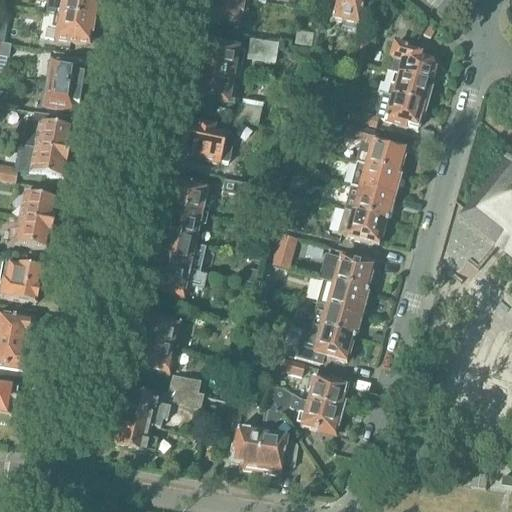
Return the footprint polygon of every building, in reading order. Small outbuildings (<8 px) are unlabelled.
[(60,0),(58,18),(93,24),(94,21),(96,19),(98,12),(96,10),(96,7),(94,7),(95,0),(60,0)] [(248,3),(225,0),(205,0),(206,0),(203,1),(202,8),(204,11),(204,13),(205,14),(203,22),(239,27),(241,15),(246,16),(248,3)] [(355,36),(357,28),(361,11),(360,11),(363,0),(336,0),(331,22),(341,24),(339,32),(355,36)] [(384,15),(375,8),(370,14),(379,22),(384,15)] [(93,25),(93,24),(58,18),(55,33),(49,32),(48,41),(87,48),(88,38),(90,39),(91,37),(94,35),(95,28),(93,25)] [(426,26),(421,36),(430,41),(435,31),(426,26)] [(312,35),(296,31),(293,44),(310,47),(312,35)] [(357,39),(351,62),(362,65),(368,42),(357,39)] [(251,64),(274,68),(278,47),(255,43),(251,64)] [(0,59),(7,61),(10,47),(0,45),(0,59)] [(194,73),(230,79),(238,81),(243,54),(199,46),(198,49),(195,51),(193,57),(196,60),(194,73)] [(398,65),(396,75),(430,85),(430,84),(429,84),(433,71),(430,65),(423,64),(425,57),(417,55),(417,54),(393,47),(389,62),(398,65)] [(50,62),(46,86),(80,91),(81,91),(84,76),(79,75),(80,67),(50,62)] [(362,65),(351,62),(347,75),(358,78),(362,65)] [(389,98),(424,108),(427,98),(430,96),(432,90),(430,86),(430,85),(396,75),(386,72),(383,84),(379,83),(376,94),(381,96),(389,98)] [(229,89),(230,79),(194,73),(191,86),(188,88),(187,94),(190,96),(189,100),(225,106),(226,104),(234,106),(237,90),(229,89)] [(312,76),(304,107),(318,111),(326,80),(312,76)] [(80,94),(80,91),(46,86),(43,110),(72,114),(74,105),(78,106),(78,102),(79,102),(80,95),(80,94)] [(424,108),(389,98),(381,96),(375,120),(417,132),(419,123),(420,123),(421,121),(424,119),(426,113),(424,110),(424,108)] [(242,100),(240,107),(237,106),(234,121),(257,126),(262,105),(242,100)] [(371,130),(374,118),(352,112),(348,124),(371,130)] [(26,123),(22,148),(67,157),(69,146),(71,144),(73,138),(71,135),(71,132),(54,129),(56,120),(34,116),(33,125),(26,123)] [(360,145),(355,165),(399,177),(399,176),(398,175),(404,153),(371,144),(374,135),(346,127),(322,121),(319,134),(343,140),(360,145)] [(178,155),(177,158),(218,167),(219,164),(228,166),(231,150),(229,150),(231,137),(224,136),(225,133),(195,127),(195,128),(184,126),(180,142),(177,144),(176,151),(178,155)] [(311,148),(308,144),(299,142),(298,149),(310,152),(311,148)] [(65,168),(67,157),(22,148),(17,173),(62,182),(62,179),(65,177),(67,170),(65,168)] [(288,150),(283,171),(292,173),(296,152),(288,150)] [(511,162),(466,217),(511,255),(511,162)] [(349,189),(392,201),(395,190),(398,189),(400,182),(399,181),(398,179),(399,177),(355,165),(349,189)] [(0,182),(15,185),(17,173),(0,170),(0,182)] [(277,191),(280,177),(248,170),(245,184),(277,191)] [(287,194),(292,173),(283,171),(278,192),(287,194)] [(221,193),(249,199),(251,187),(223,181),(221,193)] [(169,196),(166,210),(207,219),(208,216),(202,215),(208,190),(172,182),(171,186),(168,189),(168,192),(169,196)] [(349,189),(343,211),(386,223),(386,221),(390,220),(392,213),(390,210),(392,201),(349,189)] [(302,200),(285,196),(281,209),(299,213),(302,200)] [(18,221),(51,228),(53,217),(56,215),(57,209),(55,206),(56,203),(22,197),(18,221)] [(161,232),(160,238),(196,246),(200,226),(205,227),(207,219),(166,210),(164,221),(161,223),(159,228),(161,232)] [(386,223),(343,211),(336,235),(378,247),(384,224),(385,225),(386,223)] [(291,218),(281,215),(279,215),(276,228),(288,231),(291,218)] [(51,228),(18,221),(13,246),(46,253),(47,250),(50,248),(51,241),(49,238),(51,228)] [(339,236),(322,232),(321,239),(338,243),(339,236)] [(156,254),(153,266),(195,275),(198,263),(192,262),(196,246),(160,238),(158,243),(156,245),(154,250),(156,254)] [(292,257),(273,251),(269,266),(288,271),(292,257)] [(326,259),(319,282),(366,295),(367,293),(366,293),(371,272),(326,259)] [(4,265),(0,289),(0,299),(35,306),(36,302),(39,300),(40,294),(38,290),(41,271),(4,265)] [(192,285),(195,275),(153,266),(150,279),(147,282),(146,286),(148,290),(147,293),(183,301),(187,284),(192,285)] [(257,276),(241,273),(239,284),(255,287),(257,276)] [(259,275),(256,290),(266,293),(269,278),(259,275)] [(316,305),(360,318),(361,315),(360,314),(361,308),(363,309),(363,307),(366,306),(368,299),(366,296),(366,295),(319,282),(319,283),(322,284),(316,305)] [(266,293),(256,290),(253,301),(263,304),(266,293)] [(319,330),(335,335),(354,340),(354,339),(358,338),(360,331),(357,328),(358,326),(357,326),(358,322),(359,321),(360,318),(316,305),(310,328),(309,328),(319,331),(319,330)] [(242,316),(230,314),(228,322),(240,324),(242,316)] [(0,316),(0,343),(24,347),(25,338),(27,338),(27,335),(31,334),(32,327),(29,325),(29,321),(0,316)] [(136,343),(175,352),(188,355),(193,329),(181,326),(154,320),(154,321),(143,318),(140,327),(139,326),(139,330),(136,333),(135,336),(136,340),(136,343)] [(320,367),(323,358),(346,364),(352,343),(353,343),(354,340),(335,335),(319,330),(319,331),(309,328),(310,328),(304,326),(297,351),(308,354),(305,363),(320,367)] [(24,347),(0,343),(0,369),(21,373),(22,370),(25,368),(26,362),(23,360),(24,356),(23,356),(24,347)] [(169,379),(175,352),(136,343),(135,345),(131,348),(130,354),(132,358),(131,360),(132,360),(130,369),(143,372),(143,373),(169,379)] [(242,347),(230,344),(224,363),(237,366),(242,347)] [(301,379),(304,367),(285,362),(282,374),(301,379)] [(168,391),(174,392),(195,397),(198,384),(170,378),(168,391)] [(312,380),(306,403),(341,413),(341,411),(344,410),(346,403),(344,401),(344,398),(343,398),(346,389),(312,380)] [(17,390),(0,387),(0,425),(8,427),(9,419),(12,419),(17,390)] [(266,387),(265,389),(268,394),(271,400),(280,415),(288,410),(291,398),(283,391),(266,387)] [(268,394),(265,389),(263,391),(260,413),(264,414),(268,394)] [(202,399),(195,397),(174,392),(171,404),(199,411),(202,399)] [(121,403),(117,420),(151,428),(153,416),(162,418),(165,407),(156,405),(157,402),(125,394),(123,404),(121,403)] [(341,413),(306,403),(291,400),(289,410),(304,414),(299,430),(333,439),(334,435),(335,434),(338,433),(340,426),(337,424),(341,413)] [(253,471),(255,471),(260,437),(237,433),(240,412),(228,410),(224,433),(235,435),(231,466),(239,467),(239,469),(241,469),(243,472),(250,473),(253,471)] [(148,440),(151,428),(117,420),(112,437),(115,438),(112,448),(144,456),(145,452),(153,454),(156,442),(148,440)] [(286,441),(260,437),(255,471),(265,473),(267,476),(273,477),(276,475),(279,475),(280,468),(293,470),(297,448),(294,446),(285,444),(286,441)] [(204,462),(214,464),(219,445),(209,443),(204,462)] [(473,477),(471,489),(486,492),(488,479),(473,477)] [(511,479),(503,479),(502,488),(511,489),(511,479)]
